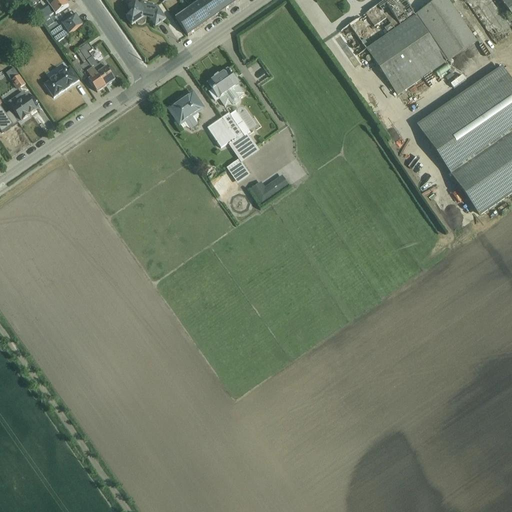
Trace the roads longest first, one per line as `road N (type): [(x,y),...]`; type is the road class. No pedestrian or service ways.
road 1 (tertiary): [(0,182),(146,82)]
road 2 (tertiary): [(146,82),(263,0)]
